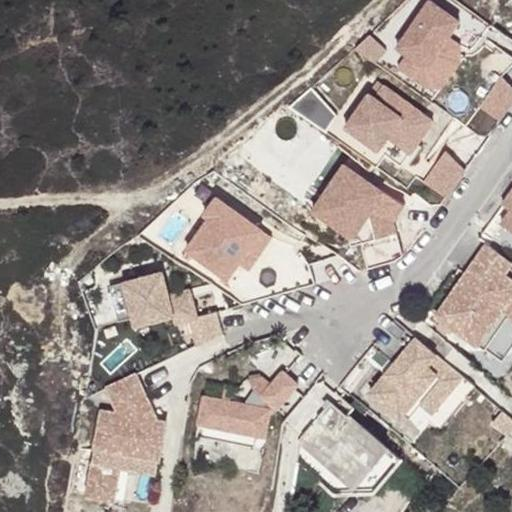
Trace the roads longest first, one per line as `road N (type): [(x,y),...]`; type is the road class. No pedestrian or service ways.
road 1 (track): [(384,0),(157,190),(126,201),(0,202)]
road 2 (residential): [(256,328),(410,286),(511,143)]
